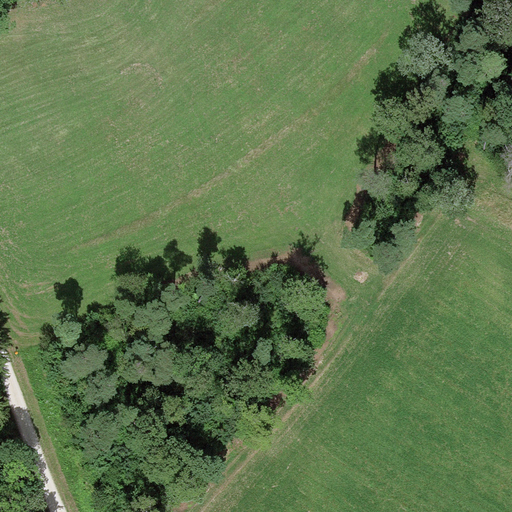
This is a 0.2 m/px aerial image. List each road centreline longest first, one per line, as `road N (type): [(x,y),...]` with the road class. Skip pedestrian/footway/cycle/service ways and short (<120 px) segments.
road 1 (track): [(511,191),(463,185),(402,252),(279,419),(190,511)]
road 2 (track): [(0,360),(58,511)]
